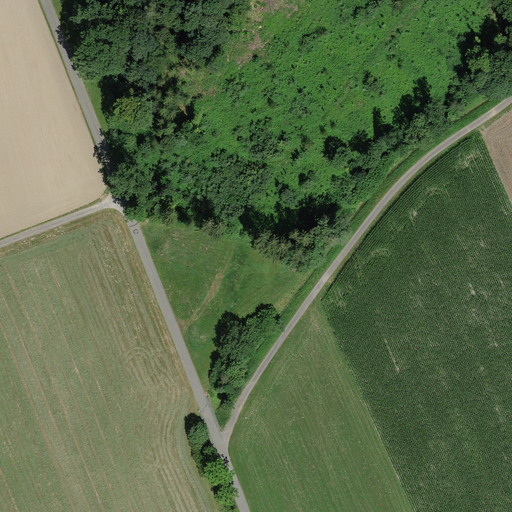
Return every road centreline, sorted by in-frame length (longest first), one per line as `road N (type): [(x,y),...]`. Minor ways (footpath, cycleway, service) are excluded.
road 1 (unclassified): [(245,511),(46,0)]
road 2 (track): [(219,444),(265,361),(385,200),(432,153),(511,97)]
road 3 (track): [(0,244),(122,196)]
